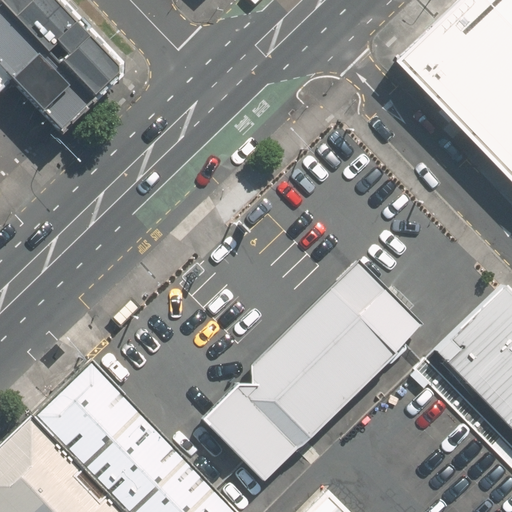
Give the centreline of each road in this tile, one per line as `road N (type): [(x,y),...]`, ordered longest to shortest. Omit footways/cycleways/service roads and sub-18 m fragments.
road 1 (primary): [(0,301),(222,88)]
road 2 (residential): [(511,236),(303,10)]
road 3 (residential): [(222,88),(130,0)]
